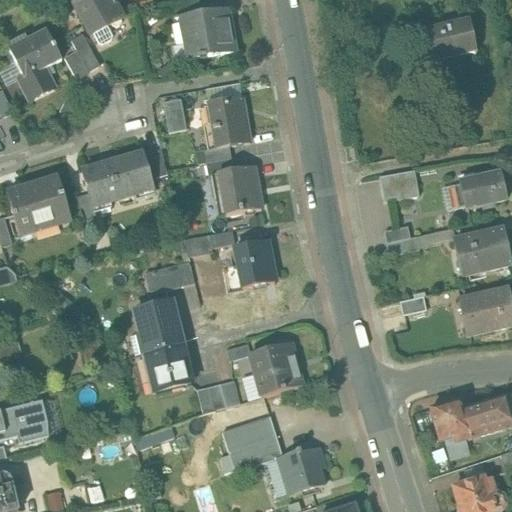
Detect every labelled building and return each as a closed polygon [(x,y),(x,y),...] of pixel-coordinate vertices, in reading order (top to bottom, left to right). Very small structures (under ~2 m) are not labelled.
[(106,0),(71,0),(91,37),(93,36),(98,45),(102,46),(111,41),(112,38),(107,29),(123,20),(117,8),(110,6),(106,0)] [(197,0),(195,0),(171,4),(174,22),(177,21),(183,20),(182,19),(200,15),(197,0)] [(200,15),(182,19),(183,20),(177,21),(183,46),(173,48),(176,68),(191,65),(191,62),(198,61),(199,63),(206,62),(205,59),(234,54),(234,53),(233,53),(226,12),(226,11),(200,15)] [(469,20),(426,29),(433,63),(477,53),(469,20)] [(46,32),(8,51),(23,79),(19,81),(29,101),(52,90),(43,71),(61,62),(46,32)] [(100,68),(82,36),(71,42),(77,53),(88,74),(100,68)] [(77,53),(64,60),(76,81),(88,74),(77,53)] [(2,93),(0,93),(0,115),(2,119),(13,115),(2,93)] [(241,99),(208,105),(212,130),(204,131),(208,151),(203,152),(203,153),(228,149),(249,145),(241,99)] [(180,101),(163,104),(170,135),(186,132),(180,101)] [(228,149),(203,153),(206,165),(230,160),(228,149)] [(161,151),(148,155),(155,180),(167,176),(161,151)] [(143,155),(81,173),(88,196),(92,209),(93,209),(153,191),(143,155)] [(230,160),(206,165),(208,177),(218,176),(217,175),(232,172),(230,160)] [(232,172),(217,175),(218,176),(225,217),(261,211),(253,168),(232,172)] [(419,198),(414,173),(379,179),(384,205),(419,198)] [(500,174),(459,183),(465,211),(506,201),(500,174)] [(59,179),(7,194),(19,237),(34,233),(33,227),(68,217),(69,222),(71,221),(59,179)] [(92,209),(88,196),(76,199),(84,224),(96,220),(93,209),(92,209)] [(4,219),(0,220),(0,249),(12,246),(4,219)] [(407,229),(384,234),(386,246),(410,240),(407,229)] [(503,232),(453,243),(461,278),(511,267),(503,232)] [(232,233),(184,241),(188,259),(212,254),(211,249),(234,245),(232,233)] [(410,240),(386,246),(389,258),(418,251),(416,239),(410,240)] [(265,243),(233,249),(242,290),(274,283),(265,243)] [(189,264),(153,273),(145,275),(150,293),(158,292),(159,294),(194,285),(189,264)] [(511,311),(508,292),(458,303),(466,338),(511,327),(511,311)] [(423,299),(399,304),(402,317),(426,312),(423,299)] [(170,303),(135,312),(146,356),(181,347),(170,303)] [(248,346),(226,352),(229,363),(250,357),(251,357),(248,346)] [(251,357),(250,357),(250,359),(251,359),(256,375),(255,375),(262,400),(302,389),(297,370),(296,371),(289,346),(251,357)] [(181,347),(146,356),(156,395),(191,386),(181,347)] [(234,383),(220,386),(226,410),(239,406),(234,383)] [(220,386),(197,392),(203,416),(226,410),(220,386)] [(462,410),(472,439),(511,427),(511,415),(506,396),(462,410)] [(472,439),(462,410),(460,402),(430,411),(439,444),(452,440),(454,445),(472,440),(472,439)] [(0,435),(17,432),(11,411),(0,413),(0,435)] [(270,419),(222,435),(228,453),(275,437),(270,419)] [(275,437),(228,453),(235,475),(276,461),(276,460),(282,458),(275,437)] [(299,453),(296,454),(282,458),(276,460),(276,461),(281,460),(292,496),(288,497),(288,498),(323,487),(323,486),(322,486),(318,472),(324,470),(324,469),(323,469),(318,451),(319,451),(319,450),(299,456),(299,453)] [(511,453),(500,457),(504,470),(511,468),(511,453)] [(0,511),(17,511),(11,488),(12,486),(12,484),(12,480),(12,479),(11,477),(10,476),(9,474),(7,473),(4,472),(0,473),(0,511)] [(483,480),(453,489),(458,506),(457,511),(501,511),(505,506),(503,499),(497,496),(495,496),(491,482),(484,484),(483,480)] [(64,511),(60,494),(31,501),(34,511),(64,511)]
